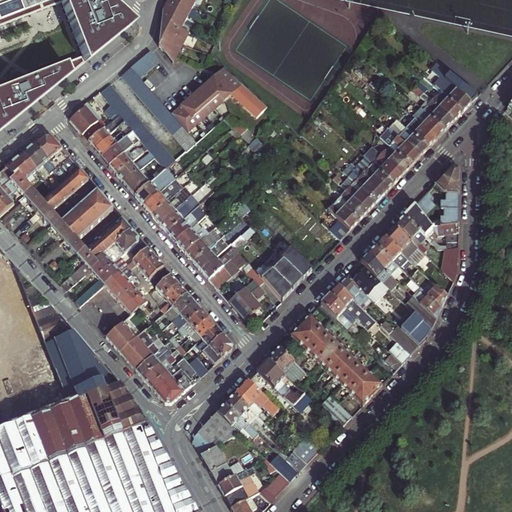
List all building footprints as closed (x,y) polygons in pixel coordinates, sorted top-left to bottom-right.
[(0,131),(70,75),(82,65),(132,24),(106,0),(0,0),(0,25),(57,4),(78,57),(65,63),(0,87),(0,131)] [(169,0),(163,13),(163,23),(165,21),(183,37),(186,33),(177,28),(191,0),(169,0)] [(159,41),(173,57),(183,37),(165,21),(163,23),(161,39),(159,41)] [(150,49),(131,66),(140,76),(160,60),(150,49)] [(121,75),(151,109),(173,134),(187,151),(197,143),(188,132),(173,114),(140,76),(131,66),(121,75)] [(254,120),(264,109),(249,92),(222,70),(206,85),(223,102),(231,96),(254,120)] [(438,80),(429,72),(426,76),(435,84),(438,80)] [(419,81),(416,85),(425,93),(428,89),(419,81)] [(460,91),(448,81),(446,83),(448,85),(442,91),(465,112),(473,103),(479,96),(465,85),(460,91)] [(177,160),(111,84),(101,93),(111,105),(120,115),(125,121),(128,123),(134,130),(139,136),(142,140),(144,141),(146,144),(149,147),(157,156),(159,159),(168,169),(177,160)] [(207,116),(223,102),(206,85),(192,98),(207,116)] [(452,124),(455,121),(431,99),(429,97),(425,93),(416,85),(413,89),(427,102),(422,107),(447,130),(452,124)] [(440,89),(438,87),(429,97),(431,99),(433,97),(435,98),(442,91),(440,89)] [(460,117),(465,112),(442,91),(435,98),(433,97),(431,99),(455,121),(460,117)] [(207,116),(192,98),(173,114),(188,132),(207,116)] [(88,137),(91,141),(107,127),(89,106),(73,120),(80,128),(88,137)] [(410,106),(407,110),(414,116),(438,139),(444,133),(447,130),(422,107),(417,113),(410,106)] [(120,115),(113,122),(117,128),(122,124),(125,121),(120,115)] [(436,142),(438,139),(414,116),(411,120),(413,121),(407,128),(429,149),(436,142)] [(427,151),(429,149),(407,128),(398,119),(390,128),(399,137),(421,157),(427,151)] [(113,136),(110,133),(117,128),(113,122),(107,127),(91,141),(95,146),(97,149),(113,136)] [(113,136),(97,149),(102,153),(104,156),(134,130),(128,123),(124,126),(126,129),(114,138),(113,136)] [(134,130),(104,156),(108,161),(112,165),(127,152),(124,149),(139,136),(134,130)] [(46,136),(36,144),(57,169),(55,171),(59,176),(65,182),(71,176),(80,169),(66,152),(52,136),(46,136)] [(393,143),(400,149),(398,153),(412,167),(417,162),(421,157),(399,137),(393,143)] [(257,155),(264,148),(256,141),(249,148),(257,155)] [(55,171),(57,169),(36,144),(32,148),(25,153),(39,170),(46,165),(52,173),(55,171)] [(408,171),(412,167),(398,153),(390,146),(386,151),(378,144),(374,148),(404,176),(408,171)] [(129,155),(127,152),(112,165),(117,171),(119,174),(134,161),(142,154),(137,148),(129,155)] [(400,179),(404,176),(374,148),(365,156),(366,157),(373,164),(395,185),(400,179)] [(39,170),(25,153),(19,158),(8,167),(16,177),(21,173),(27,180),(39,170)] [(392,189),(395,185),(373,164),(366,157),(357,167),(386,194),(392,189)] [(134,161),(119,174),(124,179),(126,182),(141,169),(148,163),(146,161),(145,162),(143,160),(137,165),(134,161)] [(383,197),(386,194),(357,167),(353,163),(345,171),(351,177),(378,203),(383,197)] [(440,189),(446,194),(446,202),(445,202),(445,226),(460,224),(461,170),(454,166),(443,178),(437,184),(433,188),(438,192),(440,189)] [(0,174),(0,190),(2,189),(7,184),(16,177),(8,167),(0,174)] [(85,174),(80,169),(71,176),(81,187),(90,179),(85,174)] [(132,189),(138,195),(152,182),(141,169),(126,182),(132,189)] [(167,169),(157,178),(152,182),(138,195),(143,201),(146,205),(161,193),(157,188),(172,175),(167,169)] [(16,177),(7,184),(9,186),(11,189),(17,185),(22,191),(26,195),(34,188),(32,185),(27,180),(21,173),(16,177)] [(78,189),(81,187),(71,176),(65,182),(62,185),(71,195),(78,189)] [(351,177),(342,187),(346,192),(369,213),(374,207),(378,203),(351,177)] [(56,189),(53,192),(62,203),(69,197),(71,195),(62,185),(56,189)] [(45,199),(34,188),(26,195),(33,203),(39,210),(48,203),(45,199)] [(0,204),(9,197),(2,189),(0,190),(0,204)] [(107,199),(98,189),(95,192),(89,197),(97,207),(107,199)] [(183,189),(176,195),(154,214),(159,220),(162,223),(182,206),(176,200),(179,197),(180,199),(187,193),(183,189)] [(161,193),(146,205),(151,211),(154,214),(176,195),(173,192),(171,193),(169,190),(163,195),(161,193)] [(62,203),(53,192),(45,199),(48,203),(54,210),(59,206),(62,203)] [(346,192),(338,200),(360,221),(365,216),(369,213),(346,192)] [(205,194),(190,207),(193,211),(209,198),(205,194)] [(9,197),(0,204),(0,215),(1,217),(16,205),(9,197)] [(97,207),(89,197),(87,199),(80,205),(88,215),(97,207)] [(115,208),(107,199),(97,207),(106,216),(112,211),(115,208)] [(337,216),(341,221),(351,231),(357,224),(360,221),(338,200),(334,204),(342,211),(337,216)] [(54,210),(48,203),(39,210),(46,218),(53,225),(61,218),(60,218),(59,216),(57,214),(54,210)] [(244,203),(234,212),(242,220),(251,210),(244,203)] [(88,215),(80,205),(78,207),(71,213),(79,223),(88,215)] [(185,207),(184,208),(182,206),(162,223),(166,228),(169,232),(191,213),(185,207)] [(416,206),(411,211),(405,217),(428,238),(435,231),(432,227),(416,206)] [(97,207),(88,215),(97,225),(102,220),(106,216),(97,207)] [(79,223),(71,213),(69,214),(63,220),(71,230),(79,223)] [(191,213),(169,232),(174,237),(178,241),(192,229),(189,225),(196,219),(191,213)] [(88,215),(79,223),(88,232),(94,227),(97,225),(88,215)] [(421,245),(428,238),(405,217),(402,221),(397,226),(422,249),(423,250),(425,248),(421,245)] [(63,220),(61,218),(53,225),(60,234),(66,241),(74,233),(71,230),(63,220)] [(133,228),(123,218),(121,220),(114,226),(123,237),(133,228)] [(331,231),(341,241),(351,231),(341,221),(331,231)] [(74,233),(80,240),(84,236),(88,232),(79,223),(71,230),(74,233)] [(460,236),(460,224),(445,226),(432,227),(435,231),(438,235),(447,236),(460,236)] [(111,229),(105,234),(114,245),(117,242),(123,237),(114,226),(111,229)] [(422,249),(397,226),(393,230),(387,236),(403,251),(408,245),(416,251),(418,249),(420,251),(422,249)] [(184,249),(187,252),(202,240),(209,233),(203,227),(197,233),(192,229),(178,241),(184,249)] [(241,236),(246,241),(255,232),(250,227),(241,236)] [(123,237),(117,242),(126,253),(142,239),(139,236),(133,228),(123,237)] [(80,240),(74,233),(66,241),(72,248),(79,256),(88,249),(85,246),(84,244),(82,242),(80,240)] [(105,252),(108,250),(114,245),(105,234),(102,237),(96,242),(105,252)] [(195,261),(199,266),(201,268),(203,271),(218,258),(233,246),(232,244),(224,235),(216,242),(195,261)] [(241,236),(232,244),(233,246),(237,250),(247,242),(246,241),(241,236)] [(403,251),(387,236),(383,240),(378,245),(394,260),(396,258),(401,263),(404,266),(405,264),(411,269),(416,263),(403,251)] [(447,236),(447,242),(447,244),(460,242),(460,236),(447,236)] [(202,240),(187,252),(192,258),(195,261),(216,242),(212,237),(205,244),(202,240)] [(133,251),(138,256),(141,254),(149,247),(147,245),(144,241),(133,251)] [(105,252),(96,242),(93,244),(88,249),(97,259),(105,252)] [(460,245),(460,242),(447,244),(447,249),(447,250),(460,248),(460,245)] [(394,260),(378,245),(375,249),(371,253),(395,277),(398,280),(400,277),(399,276),(395,272),(401,267),(399,265),(394,260)] [(149,263),(157,256),(154,253),(149,247),(141,254),(149,263)] [(307,273),(309,275),(311,273),(314,270),(291,247),(281,257),(303,277),(307,273)] [(456,281),(459,273),(460,248),(447,250),(445,271),(456,281)] [(88,249),(79,256),(86,264),(62,285),(66,289),(68,292),(92,271),(101,263),(97,259),(88,249)] [(97,259),(101,263),(106,270),(115,263),(105,252),(97,259)] [(394,279),(395,277),(371,253),(367,257),(363,261),(385,283),(391,277),(394,279)] [(138,256),(126,267),(128,269),(132,266),(133,268),(137,264),(138,266),(142,270),(149,263),(141,254),(138,256)] [(260,276),(241,254),(236,258),(255,280),(260,276)] [(218,258),(203,271),(208,277),(211,279),(233,260),(228,255),(221,261),(218,258)] [(127,261),(122,256),(115,263),(106,270),(113,278),(126,267),(124,264),(127,261)] [(163,263),(157,256),(149,263),(157,273),(165,266),(163,263)] [(298,282),(303,277),(281,257),(271,267),(295,290),(298,287),(300,284),(298,282)] [(233,260),(211,279),(216,285),(219,288),(233,275),(231,273),(239,267),(233,260)] [(113,278),(106,270),(101,263),(92,271),(96,275),(100,279),(76,300),(81,306),(105,285),(113,278)] [(157,273),(149,263),(142,270),(150,280),(157,273)] [(128,269),(126,267),(113,278),(127,293),(135,287),(130,282),(127,279),(133,274),(128,269)] [(264,282),(281,301),(287,294),(289,296),(291,294),(295,290),(271,267),(260,276),(264,282)] [(401,267),(395,272),(399,276),(404,270),(401,267)] [(357,280),(370,293),(369,294),(374,300),(379,295),(373,290),(381,282),(368,269),(363,274),(357,280)] [(411,273),(409,274),(412,278),(419,284),(421,286),(426,282),(415,273),(413,275),(411,273)] [(173,290),(181,283),(178,280),(173,274),(165,281),(173,290)] [(260,276),(255,280),(231,302),(236,308),(238,306),(243,311),(250,320),(262,310),(260,308),(263,305),(253,292),(255,290),(261,297),(266,292),(260,286),(264,282),(260,276)] [(364,289),(349,276),(345,280),(340,285),(364,308),(368,304),(358,295),(364,289)] [(394,279),(391,277),(385,283),(388,285),(394,279)] [(113,278),(105,285),(108,288),(119,301),(127,293),(113,278)] [(24,280),(71,401),(0,429),(0,511),(197,511),(156,441),(124,391),(24,280)] [(447,300),(449,294),(434,280),(427,289),(431,293),(430,294),(443,307),(447,300)] [(165,297),(173,290),(165,281),(157,288),(165,297)] [(181,300),(189,293),(185,289),(181,283),(173,290),(181,300)] [(426,290),(421,286),(419,284),(413,289),(420,296),(426,290)] [(364,308),(340,285),(336,290),(332,294),(358,319),(367,310),(364,308)] [(138,290),(135,287),(127,293),(134,301),(141,295),(138,290)] [(181,300),(173,290),(165,297),(170,302),(165,305),(167,308),(164,311),(166,313),(167,312),(169,310),(181,300)] [(420,296),(418,299),(420,301),(422,299),(424,301),(430,294),(426,290),(420,296)] [(134,301),(127,293),(119,301),(125,308),(132,316),(140,308),(134,301)] [(189,293),(181,300),(169,310),(174,316),(172,318),(174,320),(196,301),(194,298),(189,293)] [(433,328),(438,318),(420,301),(418,299),(414,295),(411,299),(404,293),(401,297),(413,309),(433,328)] [(358,319),(332,294),(328,298),(323,303),(357,335),(362,330),(355,322),(358,319)] [(424,301),(422,299),(420,301),(438,318),(441,311),(443,307),(430,294),(424,301)] [(140,308),(147,301),(144,298),(141,295),(134,301),(140,308)] [(176,323),(179,321),(183,326),(203,308),(201,306),(196,301),(174,320),(176,323)] [(188,332),(186,334),(188,337),(210,317),(208,315),(203,308),(183,326),(188,332)] [(157,312),(155,309),(147,316),(154,324),(154,323),(162,317),(157,312)] [(429,337),(433,328),(413,309),(399,323),(421,345),(429,337)] [(306,321),(302,325),(315,338),(325,327),(312,315),(306,321)] [(215,323),(210,317),(188,337),(191,339),(193,337),(198,343),(217,325),(215,323)] [(393,317),(384,326),(389,332),(404,346),(412,354),(421,345),(399,323),(393,317)] [(126,320),(108,337),(113,343),(122,352),(140,336),(126,320)] [(389,332),(384,326),(380,323),(375,329),(383,337),(389,332)] [(222,331),(217,325),(198,343),(203,349),(201,351),(203,354),(207,350),(225,334),(222,331)] [(305,348),(315,338),(302,325),(298,329),(293,335),(305,348)] [(329,331),(325,327),(315,338),(323,345),(332,335),(329,331)] [(229,354),(233,349),(233,344),(231,341),(225,334),(207,350),(211,355),(210,356),(215,362),(212,364),(215,367),(229,354)] [(336,338),(332,335),(323,345),(330,352),(340,341),(336,338)] [(157,354),(140,336),(122,352),(132,363),(138,371),(155,356),(157,354)] [(323,345),(315,338),(305,348),(309,351),(313,355),(323,345)] [(330,352),(338,360),(348,349),(343,345),(340,341),(330,352)] [(330,352),(323,345),(313,355),(316,358),(320,362),(330,352)] [(398,352),(406,361),(412,354),(404,346),(398,352)] [(308,372),(281,347),(276,353),(270,359),(288,377),(296,384),(308,372)] [(165,357),(168,354),(163,349),(157,354),(155,356),(162,364),(167,360),(165,357)] [(346,367),(355,357),(351,353),(348,349),(338,360),(346,367)] [(338,360),(330,352),(320,362),(324,366),(328,370),(338,360)] [(398,369),(404,363),(393,353),(387,359),(398,369)] [(494,355),(486,368),(495,374),(503,361),(494,355)] [(155,356),(138,371),(142,375),(145,379),(162,364),(155,356)] [(170,357),(167,360),(162,364),(145,379),(150,384),(153,387),(169,373),(167,370),(172,365),(170,362),(173,360),(170,357)] [(355,357),(346,367),(353,374),(363,364),(359,360),(355,357)] [(203,377),(211,370),(200,358),(192,365),(203,377)] [(296,392),(284,381),(288,377),(270,359),(265,365),(258,371),(295,406),(307,394),(296,384),(294,386),(298,390),(296,392)] [(336,377),(346,367),(338,360),(328,370),(332,374),(336,377)] [(367,368),(363,364),(353,374),(362,382),(372,372),(367,368)] [(343,384),(353,374),(346,367),(336,377),(340,381),(343,384)] [(384,384),(372,372),(362,382),(375,394),(381,388),(384,384)] [(173,378),(169,373),(153,387),(157,392),(160,396),(176,381),(173,378)] [(362,382),(353,374),(343,384),(347,388),(352,393),(362,382)] [(188,376),(179,384),(176,381),(160,396),(165,401),(167,404),(174,404),(196,384),(188,376)] [(244,386),(236,394),(251,408),(256,402),(262,408),(264,406),(275,417),(281,411),(249,380),(244,386)] [(365,405),(368,401),(371,398),(375,394),(362,382),(352,393),(365,405)] [(267,423),(251,408),(236,394),(234,397),(227,404),(258,433),(267,423)] [(333,397),(326,404),(346,424),(354,417),(333,397)] [(262,436),(258,433),(227,404),(224,407),(219,413),(241,434),(245,430),(247,431),(249,429),(252,432),(250,434),(258,441),(262,436)] [(196,436),(196,443),(203,455),(219,446),(228,441),(241,434),(219,413),(214,418),(196,436)] [(241,434),(228,441),(237,456),(254,447),(253,446),(241,434)] [(263,455),(282,473),(292,482),(300,473),(262,436),(258,441),(253,446),(254,447),(257,450),(263,455)] [(300,455),(309,464),(322,450),(313,441),(300,455)] [(203,455),(213,472),(222,467),(229,463),(219,446),(203,455)] [(222,467),(213,472),(216,477),(221,486),(248,470),(258,465),(255,460),(263,455),(257,450),(223,469),(222,467)] [(248,470),(221,486),(224,491),(227,497),(252,483),(248,475),(251,474),(248,470)] [(276,481),(285,490),(292,482),(282,473),(276,481)] [(269,488),(278,497),(285,490),(276,481),(269,488)] [(254,482),(252,483),(227,497),(233,508),(253,497),(260,493),(254,482)] [(266,486),(260,492),(272,503),(275,500),(278,497),(269,488),(266,486)] [(252,511),(252,510),(259,507),(253,497),(233,508),(235,511),(252,511)]
